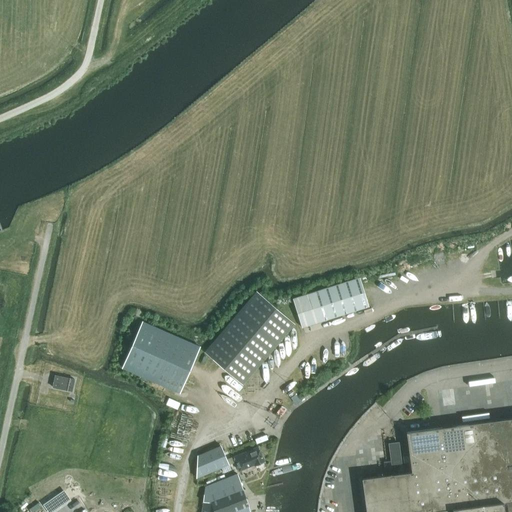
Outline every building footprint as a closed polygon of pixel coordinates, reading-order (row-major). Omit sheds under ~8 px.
[(302,328),(369,307),(360,278),(293,299),(302,328)] [(243,385),(295,324),(257,291),(205,352),(243,385)] [(180,393),(200,347),(142,322),(122,368),(180,393)] [(488,371),(461,376),(464,391),(491,385),(488,371)] [(72,392),(75,379),(55,375),(52,388),(72,392)] [(511,511),(511,418),(407,432),(412,472),(362,479),(366,511),(503,511),(502,502),(506,502),(507,511),(511,511)] [(257,441),(269,438),(267,430),(255,433),(257,441)] [(391,464),(402,463),(399,442),(388,443),(391,464)] [(196,478),(229,465),(221,445),(197,455),(196,478)] [(265,461),(258,447),(231,458),(232,460),(234,459),(239,471),(254,464),(255,465),(265,461)] [(250,511),(249,506),(249,505),(238,474),(205,486),(201,511),(250,511)] [(52,501),(57,509),(70,500),(64,492),(52,501)]
